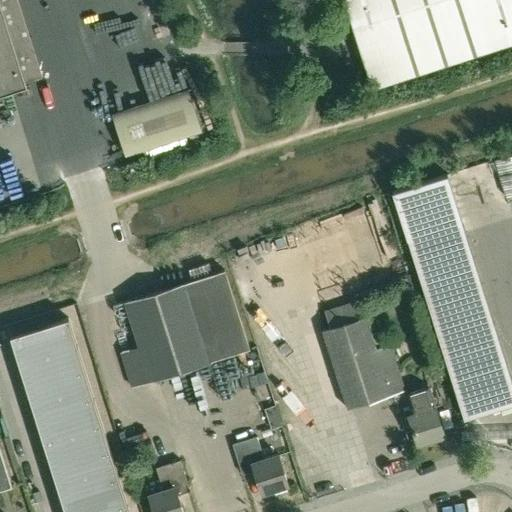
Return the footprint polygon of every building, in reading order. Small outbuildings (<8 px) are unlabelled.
[(511,0),(345,0),(373,86),(511,41),(511,0)] [(0,94),(25,86),(0,5),(0,94)] [(188,87),(112,112),(126,156),(202,131),(188,87)] [(511,193),(511,152),(498,157),(509,195),(511,193)] [(450,171),(396,188),(411,236),(465,219),(450,171)] [(332,216),(335,225),(384,208),(381,199),(332,216)] [(511,373),(465,219),(411,236),(466,417),(511,402),(511,373)] [(250,243),(243,248),(273,286),(280,280),(250,243)] [(414,271),(412,253),(349,261),(351,279),(414,271)] [(131,385),(250,347),(225,269),(124,300),(138,345),(120,351),(131,385)] [(348,407),(405,389),(390,344),(376,348),(366,317),(365,317),(360,300),(326,310),(331,328),(324,330),(348,407)] [(128,511),(68,318),(9,335),(64,511),(128,511)] [(410,415),(414,429),(406,432),(410,445),(418,442),(419,444),(445,436),(430,388),(408,395),(414,414),(410,415)] [(261,492),(288,484),(278,453),(263,457),(256,435),(232,442),(242,474),(254,470),(261,492)] [(0,486),(11,483),(0,446),(0,486)] [(183,511),(177,493),(190,489),(179,458),(157,465),(165,488),(149,493),(154,511),(183,511)] [(477,511),(474,493),(453,496),(455,511),(477,511)]
